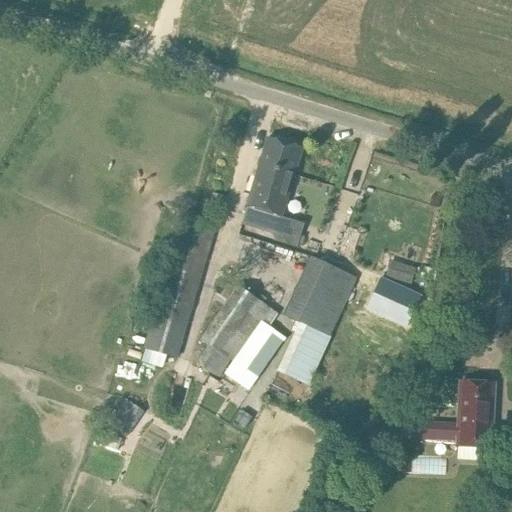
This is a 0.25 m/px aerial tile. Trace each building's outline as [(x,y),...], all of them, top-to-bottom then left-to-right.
[(247,206),(257,209),(270,168),(294,176),(302,148),(268,138),(247,206)] [(294,176),(270,168),(257,209),(247,206),(242,224),(277,235),(294,176)] [(178,360),(216,228),(182,217),(144,349),(178,360)] [(311,258),(284,317),(297,322),(329,337),(356,279),(311,258)] [(389,258),(383,277),(406,284),(412,265),(389,258)] [(421,296),(381,278),(367,309),(407,327),(421,296)] [(227,303),(201,340),(209,345),(197,363),(220,378),(231,361),(247,372),(277,328),(265,320),(273,310),(239,286),(236,290),(229,284),(220,298),(227,303)] [(297,322),(275,372),(309,387),(331,337),(329,337),(297,322)] [(422,440),(459,442),(459,447),(458,447),(458,460),(489,462),(490,449),(489,449),(493,383),(463,381),(460,425),(423,423),(422,440)] [(145,413),(125,398),(107,425),(127,439),(145,413)] [(346,419),(339,415),(335,422),(342,426),(346,419)] [(404,447),(393,426),(377,434),(388,456),(404,447)]
